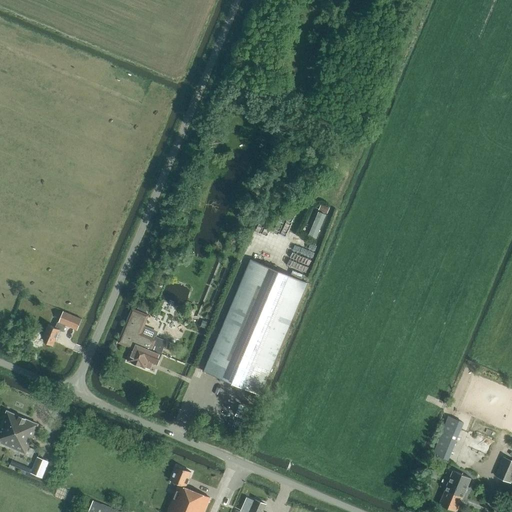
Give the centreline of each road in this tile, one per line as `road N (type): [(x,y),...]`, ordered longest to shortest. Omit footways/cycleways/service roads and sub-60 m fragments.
road 1 (tertiary): [(73,393),(240,0)]
road 2 (unclassified): [(358,511),(73,393)]
